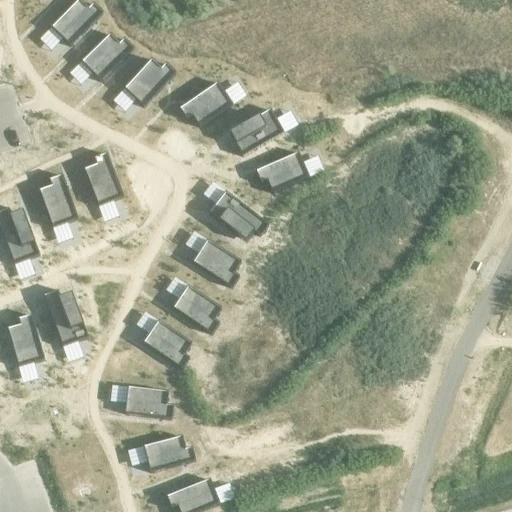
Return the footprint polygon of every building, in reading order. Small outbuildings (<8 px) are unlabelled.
[(78,1),(50,30),(51,31),(53,28),(61,36),(59,38),(62,41),(70,49),(92,25),(89,22),(93,18),(96,21),(103,15),(92,5),(88,10),(78,1)] [(109,35),(80,63),(82,65),(84,62),(91,70),(89,72),(92,75),(100,83),(123,60),(120,57),(124,53),(127,56),(133,50),(123,40),(119,44),(109,35)] [(150,61),(123,91),(124,92),(126,90),(134,97),(132,99),(135,102),(143,110),(165,85),(161,82),(165,78),(168,81),(174,74),(164,65),(159,70),(150,61)] [(186,105),(178,111),(186,122),(191,119),(199,130),(232,107),(232,105),(229,107),(223,98),(225,96),(223,93),(217,84),(190,102),(192,106),(188,109),(186,105)] [(238,135),(231,139),(235,146),(242,159),(284,135),(283,134),(280,135),(275,126),(278,124),(276,121),(270,111),(235,131),(238,135)] [(263,169),(255,173),(261,186),(267,183),(272,196),(309,179),(308,178),(305,179),(301,169),(304,168),(302,164),(298,154),(268,167),(270,171),(265,173),(263,169)] [(95,167),(83,171),(98,209),(99,209),(98,206),(108,202),(109,205),(113,203),(123,199),(111,169),(107,171),(105,166),(110,164),(106,155),(93,161),(95,167)] [(51,187),(38,192),(52,230),(53,230),(52,227),(62,223),(64,226),(67,225),(78,221),(67,190),(63,192),(61,187),(65,185),(62,177),(49,181),(51,187)] [(215,206),(208,215),(240,241),(243,237),(249,241),(254,235),(259,239),(268,228),(226,194),(225,195),(227,197),(220,205),(218,203),(215,206)] [(7,211),(0,213),(0,231),(14,267),(15,267),(14,264),(24,260),(25,263),(29,261),(39,257),(25,220),(21,222),(18,214),(10,217),(7,211)] [(198,256),(192,265),(219,283),(222,279),(226,282),(224,285),(231,291),(239,279),(234,275),(241,264),(207,242),(206,243),(209,245),(203,254),(200,252),(198,256)] [(178,302),(172,311),(199,329),(201,326),(206,328),(203,332),(211,337),(219,325),(214,322),(221,311),(187,288),(186,290),(189,291),(183,300),(180,298),(178,302)] [(57,293),(43,298),(62,349),(63,349),(62,346),(72,342),(73,345),(77,344),(88,340),(74,302),(70,304),(67,297),(59,300),(57,293)] [(19,327),(6,330),(17,370),(19,369),(18,366),(28,363),(29,366),(33,365),(44,362),(35,331),(31,332),(29,327),(34,326),(31,317),(17,321),(19,327)] [(148,336),(142,345),(169,364),(172,360),(176,363),(174,367),(182,372),(189,360),(184,356),(191,345),(158,323),(157,324),(159,326),(153,335),(151,333),(148,336)] [(126,406),(124,417),(157,420),(157,416),(162,417),(162,421),(171,422),(173,408),(166,407),(168,394),(127,389),(127,391),(130,391),(129,402),(126,402),(126,406)] [(181,438),(142,449),(143,450),(146,450),(149,460),(146,461),(147,465),(150,475),(181,467),(180,463),(185,461),(186,465),(195,463),(191,449),(185,451),(181,438)] [(174,494),(166,497),(171,510),(177,508),(178,511),(203,511),(220,506),(219,504),(216,505),(212,495),(215,494),(214,490),(210,480),(179,492),(181,496),(176,498),(174,494)]
